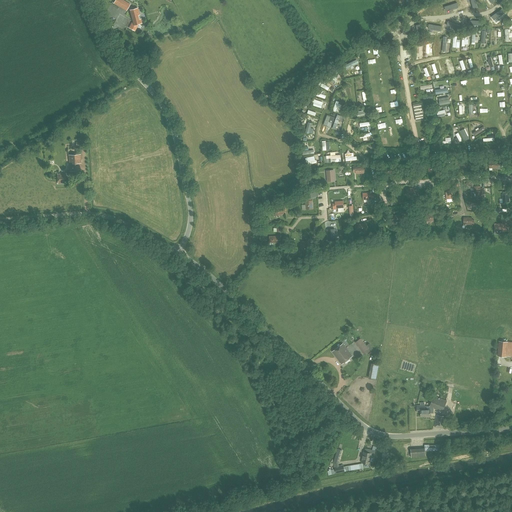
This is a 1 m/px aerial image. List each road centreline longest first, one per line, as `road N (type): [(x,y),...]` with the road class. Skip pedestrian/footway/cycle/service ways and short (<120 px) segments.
road 1 (unclassified): [(511,429),(377,434),(178,253)]
road 2 (track): [(222,511),(329,480),(511,447)]
road 3 (unclassified): [(178,253),(191,218),(172,126),(106,34),(93,0)]
road 4 (unclassified): [(178,253),(106,216),(0,221)]
